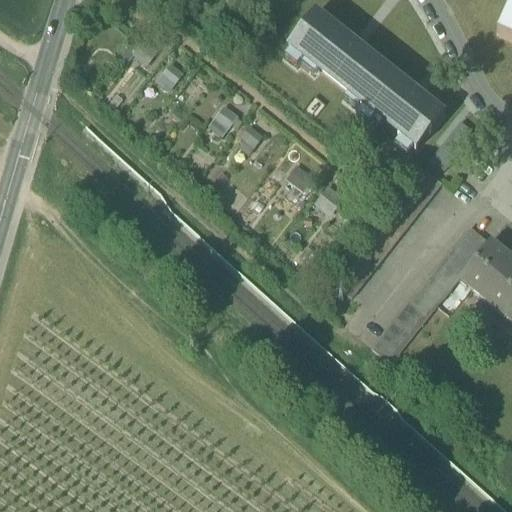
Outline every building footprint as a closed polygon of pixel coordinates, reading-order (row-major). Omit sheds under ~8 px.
[(398,139),(416,153),(443,118),(315,17),(288,51),(305,65),(307,61),(363,105),(360,109),(378,123),(381,119),(401,134),(398,139)] [(307,61),(305,65),(360,109),(363,105),(307,61)] [(172,67),(159,84),(172,94),(185,77),(172,67)] [(227,141),(240,118),(224,109),(211,132),(227,141)] [(378,123),(398,139),(401,134),(381,119),(378,123)] [(297,168),(288,182),(305,194),(315,180),(297,168)] [(332,287),(351,302),(441,188),(422,173),(403,196),(332,287)] [(332,190),(317,206),(331,219),(346,203),(332,190)] [(380,366),(387,372),(427,322),(459,283),(488,247),(487,246),(469,232),(409,307),(368,356),(380,366)] [(511,326),(511,264),(490,247),(489,246),(488,247),(459,283),(511,326)]
